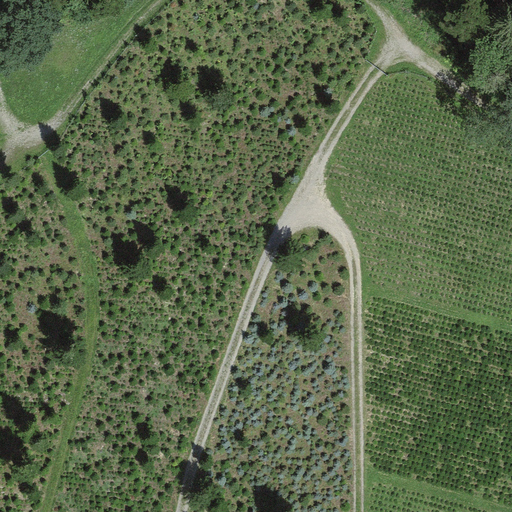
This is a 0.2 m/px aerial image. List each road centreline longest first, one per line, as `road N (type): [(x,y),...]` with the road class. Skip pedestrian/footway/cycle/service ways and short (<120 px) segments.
road 1 (track): [(45,511),(90,342),(92,303),(89,269),(38,138)]
road 2 (track): [(179,511),(224,361),(287,229),(309,208)]
road 3 (track): [(360,511),(360,285),(335,228),(309,208)]
road 4 (track): [(163,0),(38,138),(13,137),(0,104)]
road 5 (track): [(309,208),(314,174),(395,45)]
road 6 (track): [(511,111),(473,96),(395,45)]
